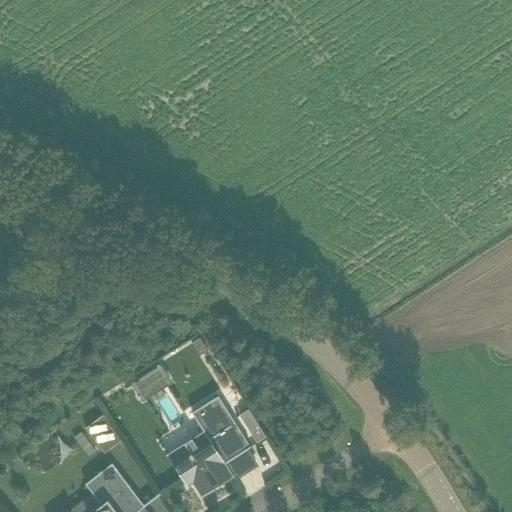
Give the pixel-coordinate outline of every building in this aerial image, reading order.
[(199,338),(191,343),(199,356),(208,351),(199,338)] [(161,364),(132,380),(143,399),(171,383),(161,364)] [(232,477),(233,476),(225,464),(247,450),(232,426),(235,424),(218,396),(191,413),(203,432),(166,455),(175,468),(176,468),(180,474),(179,474),(187,488),(189,487),(197,501),(214,490),(213,488),(219,484),(220,486),(233,478),(232,477)] [(248,410),(239,415),(256,443),(265,437),(248,410)] [(103,415),(85,429),(95,441),(112,428),(103,415)] [(136,511),(144,507),(130,489),(112,464),(85,484),(102,506),(93,511),(67,511),(136,511)]
